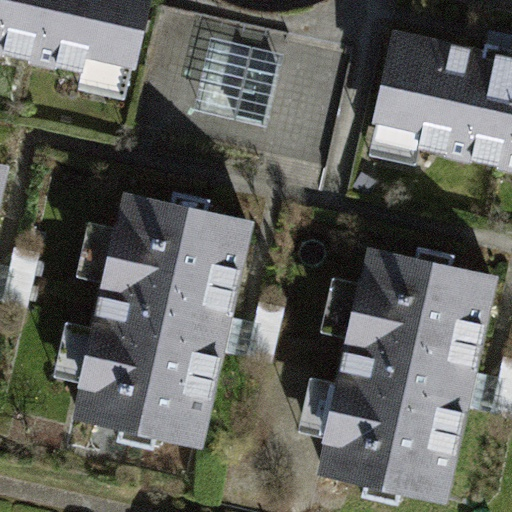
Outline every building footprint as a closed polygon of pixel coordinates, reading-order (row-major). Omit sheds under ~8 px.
[(149,0),(0,0),(0,82),(127,109),(149,0)] [(511,70),(397,46),(372,162),(511,190),(511,70)] [(0,227),(8,191),(0,188),(0,227)] [(244,237),(124,212),(74,444),(195,469),(244,237)] [(445,511),(497,294),(368,264),(315,493),(394,511),(445,511)] [(324,334),(347,339),(360,286),(337,280),(324,334)] [(300,428),(323,435),(339,385),(316,378),(300,428)]
